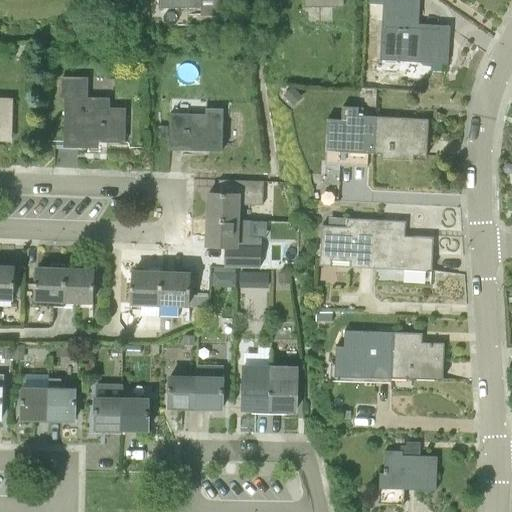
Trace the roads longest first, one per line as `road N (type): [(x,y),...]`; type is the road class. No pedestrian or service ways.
road 1 (residential): [(0,227),(153,232),(167,226),(175,206),(156,184),(0,180)]
road 2 (residential): [(318,511),(306,459),(289,448),(202,453),(189,481),(209,510)]
road 3 (residential): [(480,248),(476,151),(511,41)]
road 4 (residential): [(494,455),(480,248)]
road 5 (residential): [(0,506),(48,507),(67,487),(54,463),(0,460)]
